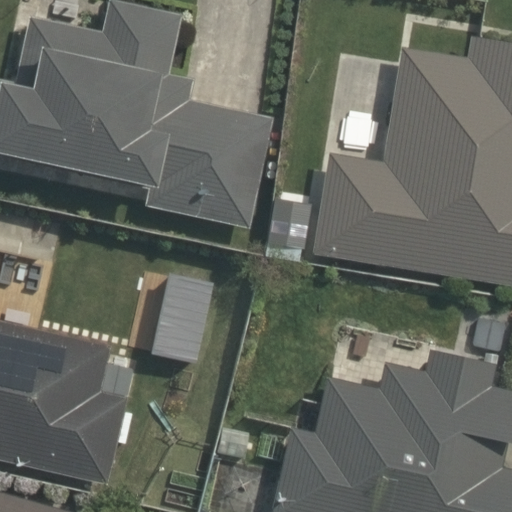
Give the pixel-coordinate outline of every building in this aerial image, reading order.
[(113,32),(27,18),(17,83),(4,81),(0,106),(0,193),(256,234),(274,118),(184,104),(198,14),(118,1),(113,32)] [(511,32),(409,18),(387,163),(320,153),(305,258),(511,288),(511,32)] [(0,476),(103,504),(133,394),(110,388),(122,344),(0,311),(0,476)] [(511,388),(505,387),(509,366),(438,355),(435,371),(393,364),(388,393),(327,383),(319,429),(291,425),(277,511),(511,511),(511,477),(500,475),(504,448),(511,449),(511,388)] [(100,511),(103,504),(0,476),(0,511),(100,511)]
